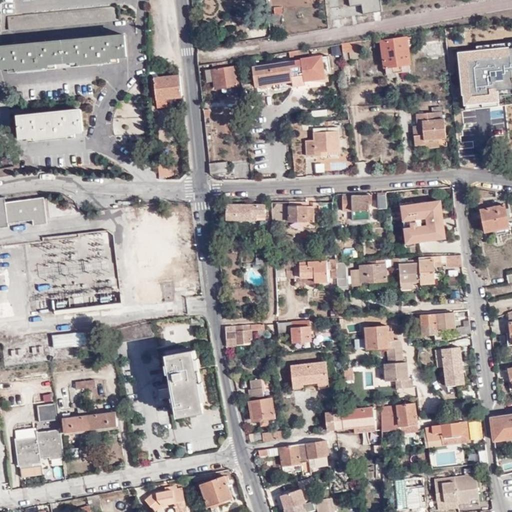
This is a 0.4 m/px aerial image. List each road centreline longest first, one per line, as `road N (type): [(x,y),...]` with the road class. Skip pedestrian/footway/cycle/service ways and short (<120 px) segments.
road 1 (residential): [(243,454),(219,343),(201,189)]
road 2 (residential): [(201,189),(460,175)]
road 3 (residential): [(5,498),(243,454)]
road 4 (residential): [(486,412),(460,175)]
road 5 (residential): [(0,189),(201,189)]
road 6 (residential): [(201,189),(180,0)]
road 7 (unknown): [(187,56),(340,36)]
road 8 (unknown): [(139,28),(0,40)]
road 9 (unknown): [(0,112),(15,149),(106,140)]
road 10 (unknown): [(127,74),(0,88)]
